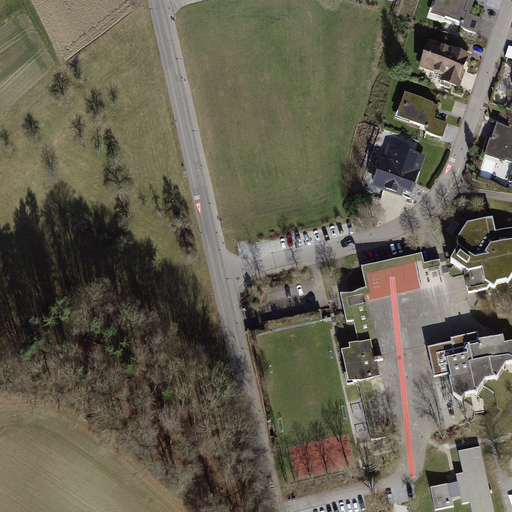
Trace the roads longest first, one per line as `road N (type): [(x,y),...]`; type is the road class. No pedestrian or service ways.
road 1 (residential): [(219,275),(375,236),(420,214),(457,157),(511,0)]
road 2 (unknown): [(274,511),(366,491),(425,455),(436,424),(419,301)]
road 3 (tertiary): [(157,3),(219,275)]
road 4 (tertiary): [(219,275),(274,511)]
